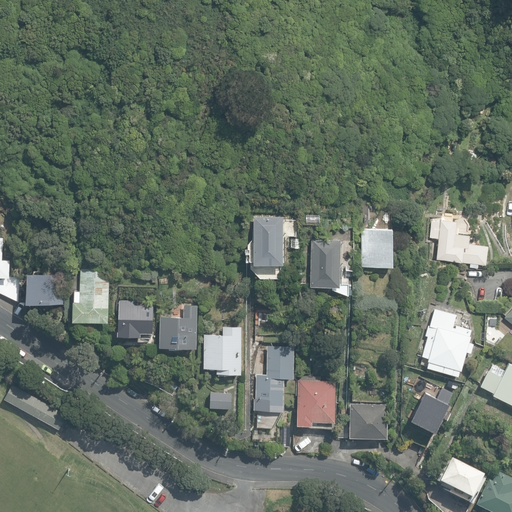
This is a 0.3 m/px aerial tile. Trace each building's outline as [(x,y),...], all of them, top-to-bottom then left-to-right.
[(253,264),(283,264),(283,216),(254,215),(253,264)] [(470,266),(478,267),(478,263),(486,264),(488,245),(468,243),(469,234),(455,232),(457,220),(440,218),(440,221),(432,220),(430,237),(439,238),(436,258),(470,263),(470,266)] [(361,228),(362,266),(393,265),(392,227),(361,228)] [(0,275),(10,276),(10,259),(3,258),(4,237),(0,236),(0,275)] [(310,286),(340,286),(341,238),(311,238),(310,286)] [(20,274),(18,302),(44,303),(44,306),(54,306),(54,303),(63,303),(64,274),(62,274),(62,268),(45,267),(45,273),(34,273),(34,269),(20,268),(20,274)] [(74,290),(73,320),(108,321),(110,269),(81,268),(80,290),(74,290)] [(0,292),(18,302),(20,274),(0,280),(0,292)] [(207,308),(215,300),(210,295),(202,303),(207,308)] [(118,335),(141,336),(141,332),(153,333),(154,304),(130,304),(130,299),(119,299),(118,335)] [(160,346),(196,347),(197,304),(184,304),(183,316),(160,315),(160,346)] [(427,366),(458,375),(459,370),(461,370),(466,352),(470,353),(473,343),(469,342),(471,336),(469,335),(471,329),(456,325),(455,327),(453,327),(456,314),(435,308),(430,326),(428,325),(426,335),(428,336),(422,356),(424,356),(423,360),(428,361),(427,366)] [(217,372),(241,372),(241,326),(223,326),(223,334),(204,333),(204,367),(217,367),(217,372)] [(269,405),(283,406),(284,377),(293,377),(294,345),(268,344),(267,373),(256,373),(256,399),(258,399),(258,403),(269,404),(269,405)] [(493,395),(511,404),(511,364),(509,363),(502,376),(500,375),(502,370),(493,365),(491,371),(488,369),(480,386),(494,393),(493,395)] [(297,424),(312,425),(312,420),(335,421),(336,381),(320,380),(320,376),(300,375),(299,379),(298,379),(297,424)] [(5,398),(59,428),(67,414),(13,384),(5,398)] [(233,391),(208,390),(207,407),(232,408),(233,391)] [(425,390),(410,417),(433,430),(448,403),(425,390)] [(349,435),(387,437),(388,403),(350,402),(349,435)] [(339,436),(348,437),(349,424),(345,423),(345,420),(340,419),(339,436)] [(282,446),(290,446),(290,428),(282,428),(282,446)] [(450,494),(472,506),(487,477),(449,458),(436,482),(442,485),(441,487),(451,493),(450,494)] [(476,506),(487,511),(511,511),(511,492),(511,491),(511,488),(511,480),(499,474),(494,483),(489,480),(476,506)]
